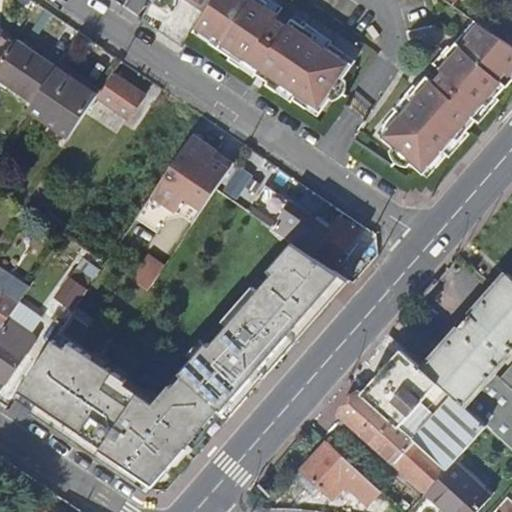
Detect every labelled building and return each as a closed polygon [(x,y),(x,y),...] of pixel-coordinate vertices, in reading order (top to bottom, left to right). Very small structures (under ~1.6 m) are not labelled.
[(214,0),(210,8),(196,28),(212,39),(214,36),(222,41),(217,48),(240,63),(243,60),(258,70),(268,55),(280,62),(269,78),(308,104),(310,101),(322,109),(350,68),(338,60),(340,56),(302,30),(292,44),(280,37),(286,28),(274,19),(277,14),(256,0),(214,0)] [(452,89),(481,109),(484,105),(487,107),(506,86),(500,81),(506,74),(509,77),(511,72),(511,46),(505,42),(478,24),(465,39),(468,42),(462,48),(459,46),(439,69),(444,73),(436,82),(450,92),(452,89)] [(0,62),(12,44),(0,35),(0,62)] [(12,44),(0,62),(0,79),(33,102),(56,69),(15,40),(12,44)] [(56,69),(33,102),(27,110),(69,139),(83,118),(97,98),(56,69)] [(145,97),(116,78),(114,80),(111,78),(98,97),(101,99),(106,103),(129,120),(145,97)] [(473,118),(481,109),(452,89),(450,92),(436,82),(434,85),(442,92),(433,102),(420,91),(389,126),(392,129),(383,140),(420,172),(430,162),(433,164),(463,129),(449,117),(458,106),(473,118)] [(218,152),(194,136),(152,196),(176,212),(179,208),(196,220),(217,190),(230,171),(213,159),(218,152)] [(110,142),(94,167),(105,175),(122,151),(110,142)] [(218,152),(213,159),(230,171),(235,164),(218,152)] [(284,236),(306,251),(307,249),(335,267),(360,231),(341,217),(331,232),(264,187),(248,212),(284,236)] [(0,225),(13,209),(5,204),(9,197),(0,191),(0,225)] [(162,232),(176,212),(152,196),(138,216),(162,232)] [(16,216),(30,226),(37,216),(23,207),(16,216)] [(306,251),(284,236),(263,263),(266,266),(209,339),(205,336),(181,365),(185,368),(176,379),(172,376),(155,398),(153,400),(125,380),(127,378),(71,340),(67,346),(55,337),(50,344),(20,387),(38,400),(33,406),(30,411),(143,489),(160,469),(164,472),(202,429),(207,433),(226,412),(231,416),(298,340),(292,335),(306,320),(311,325),(350,280),(306,251)] [(148,256),(130,279),(146,291),(154,281),(158,275),(164,267),(148,256)] [(0,327),(8,317),(22,296),(15,291),(19,285),(0,270),(0,327)] [(511,278),(506,273),(423,370),(441,387),(452,396),(464,407),(494,373),(506,383),(475,417),(487,427),(498,437),(511,421),(511,376),(511,378),(499,367),(511,351),(511,278)] [(61,302),(37,336),(50,344),(55,337),(59,331),(60,329),(74,309),(72,307),(85,289),(69,278),(55,297),(61,302)] [(0,377),(6,382),(34,341),(33,335),(8,317),(0,327),(0,377)] [(67,346),(71,340),(59,331),(55,337),(67,346)] [(408,356),(368,400),(403,430),(441,387),(423,370),(408,356)] [(185,368),(181,365),(172,376),(176,379),(185,368)] [(127,378),(125,380),(153,400),(155,398),(127,378)] [(15,394),(33,406),(38,400),(20,387),(15,394)] [(340,417),(427,493),(447,471),(413,440),(403,430),(368,400),(360,393),(340,417)] [(452,396),(413,440),(447,471),(455,463),(487,427),(475,417),(464,407),(452,396)] [(303,471),(335,500),(347,486),(369,506),(382,492),(327,443),(303,471)] [(455,463),(447,471),(427,493),(447,511),(477,511),(492,496),(455,463)] [(511,511),(511,499),(508,496),(493,511),(511,511)]
